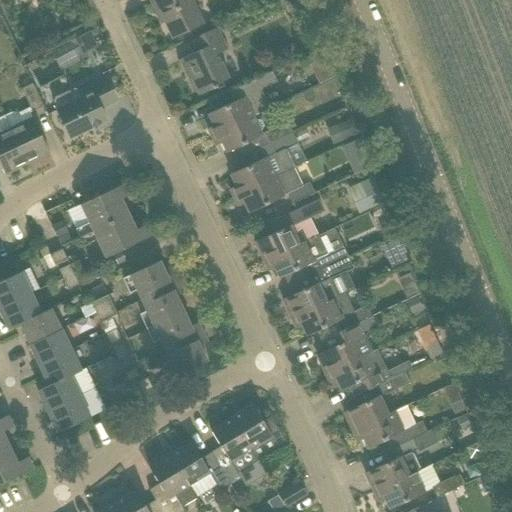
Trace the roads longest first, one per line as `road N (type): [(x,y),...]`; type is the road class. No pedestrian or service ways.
road 1 (tertiary): [(511,376),(360,0)]
road 2 (residential): [(267,356),(159,128)]
road 3 (residential): [(67,492),(267,356)]
road 4 (residential): [(159,128),(0,218)]
road 5 (residential): [(346,511),(267,356)]
road 6 (residential): [(67,492),(0,361)]
road 7 (residential): [(159,128),(102,0)]
